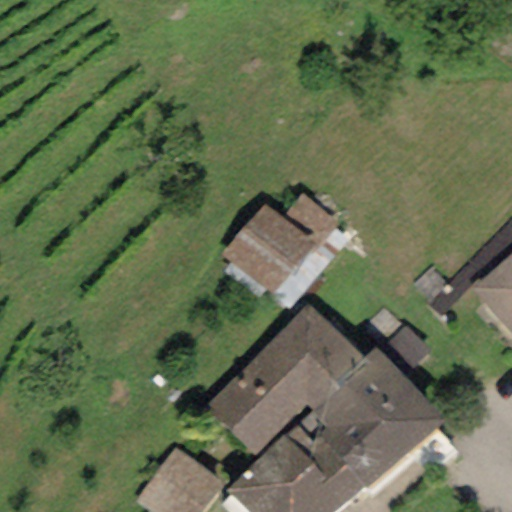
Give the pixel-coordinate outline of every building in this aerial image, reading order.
[(263,199),(222,256),(266,296),(332,232),(301,197),(287,219),(263,199)] [(511,252),(471,294),(511,333),(511,252)] [(305,305),(206,405),(257,461),(304,420),(368,363),(362,358),(305,305)] [(368,363),(304,420),(364,488),(444,422),(373,349),(362,358),(368,363)] [(335,511),(364,488),(304,420),(257,461),(227,491),(248,511),(335,511)] [(201,511),(224,478),(174,444),(136,499),(151,509),(149,511),(201,511)]
